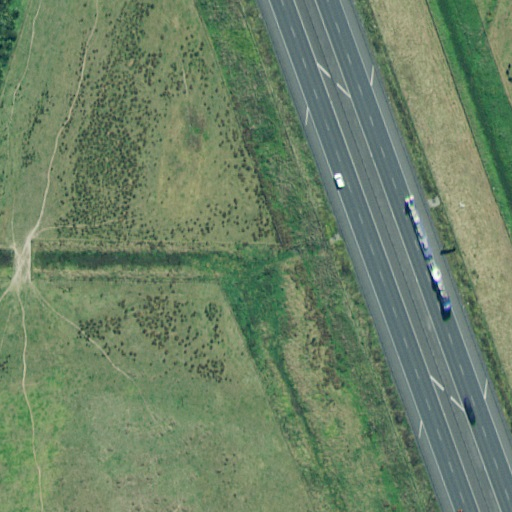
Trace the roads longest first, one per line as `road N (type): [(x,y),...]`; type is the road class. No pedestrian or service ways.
road 1 (motorway): [(466,511),(280,0)]
road 2 (motorway): [(327,0),(511,509)]
